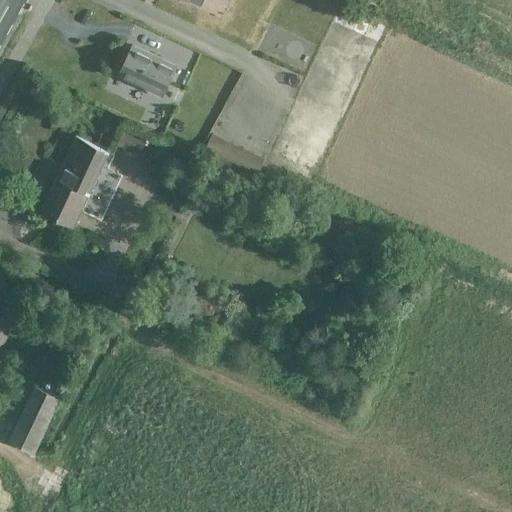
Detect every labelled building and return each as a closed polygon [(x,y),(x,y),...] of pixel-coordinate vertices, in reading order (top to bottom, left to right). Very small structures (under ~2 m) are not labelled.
[(176,65),(133,45),(119,74),(162,94),(176,65)] [(197,62),(200,49),(184,46),(181,58),(197,62)] [(125,126),(117,144),(140,154),(148,137),(125,126)] [(77,134),(63,164),(65,165),(60,175),(58,175),(42,209),(75,224),(82,207),(102,217),(123,173),(112,168),(118,154),(109,150),(110,149),(77,134)] [(0,346),(12,320),(0,314),(0,346)] [(35,385),(17,423),(10,437),(34,448),(59,397),(35,385)]
